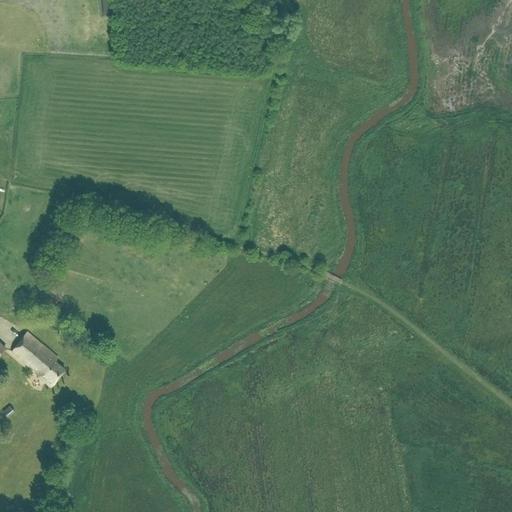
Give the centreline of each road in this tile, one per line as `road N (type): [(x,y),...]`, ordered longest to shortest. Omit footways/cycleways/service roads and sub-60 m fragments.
road 1 (track): [(343,282),(80,202),(66,209),(25,306),(14,319),(0,319)]
road 2 (track): [(272,74),(234,246)]
